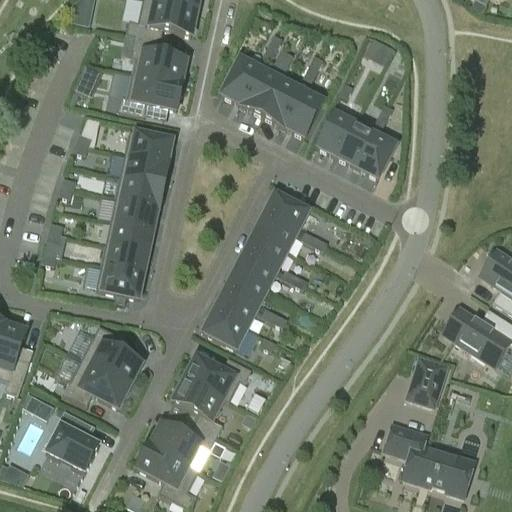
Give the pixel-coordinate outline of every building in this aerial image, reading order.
[(143,0),(142,7),(196,18),(199,0),(143,0)] [(489,0),(474,0),(472,4),(485,10),(489,0)] [(196,18),(142,7),(138,29),(128,27),(125,42),(135,44),(160,49),(163,37),(191,43),(196,18)] [(84,32),(87,18),(69,15),(66,29),(84,32)] [(267,52),(276,57),(282,46),(273,41),(267,52)] [(373,63),(381,47),(372,43),(364,58),(373,63)] [(160,49),(135,44),(130,65),(142,68),(139,81),(131,80),(131,82),(182,92),(182,91),(181,91),(186,67),(158,61),(160,49)] [(262,64),(270,68),(276,57),(267,52),(262,64)] [(292,61),(280,55),(270,74),(282,81),(292,61)] [(308,73),(316,78),(322,67),(314,62),(308,73)] [(260,76),(239,65),(221,101),(242,112),(260,76)] [(90,103),(101,79),(84,72),(73,95),(90,103)] [(302,84),(311,89),(316,78),(308,73),(302,84)] [(280,87),(260,76),(242,112),(262,122),(280,87)] [(182,92),(131,82),(126,104),(121,103),(118,118),(144,123),(146,110),(177,117),(182,92)] [(301,97),(280,87),(262,122),(282,133),(301,97)] [(352,93),(343,89),(337,100),(346,105),(352,93)] [(322,108),(301,97),(282,133),(304,144),(322,108)] [(378,122),(386,126),(392,115),(384,110),(378,122)] [(317,153),(337,164),(357,125),(337,115),(317,153)] [(386,126),(378,122),(372,133),(377,136),(380,137),(386,126)] [(337,164),(357,174),(377,136),(372,133),(357,125),(337,164)] [(357,174),(377,185),(397,146),(380,137),(377,136),(357,174)] [(124,160),(166,169),(171,147),(129,138),(124,160)] [(76,149),(88,153),(91,145),(79,140),(76,149)] [(72,157),(84,162),(88,153),(76,149),(72,157)] [(119,183),(162,192),(166,169),(124,160),(119,183)] [(114,205),(157,214),(162,192),(119,183),(114,205)] [(60,193),(72,197),(75,188),(63,184),(60,193)] [(58,202),(70,206),(72,197),(60,193),(58,202)] [(264,220),(297,238),(307,218),(274,201),(264,220)] [(110,228),(152,237),(157,214),(114,205),(110,228)] [(254,240),(287,257),(297,238),(264,220),(254,240)] [(105,251),(147,260),(152,237),(110,228),(105,251)] [(48,238),(60,241),(62,232),(50,229),(48,238)] [(300,246),(311,252),(315,243),(304,237),(300,246)] [(46,247),(58,250),(60,241),(48,238),(46,247)] [(244,260),(276,277),(287,257),(254,240),(244,260)] [(327,249),(315,243),(311,252),(322,258),(327,249)] [(100,273),(142,282),(147,260),(105,251),(100,273)] [(511,269),(496,259),(480,283),(500,296),(492,309),(511,322),(511,269)] [(233,280),(266,297),(276,277),(244,260),(233,280)] [(41,270),(53,272),(55,263),(43,261),(41,270)] [(126,302),(138,305),(142,282),(100,273),(95,296),(112,299),(126,302)] [(292,290),(296,282),(284,276),(280,284),(292,290)] [(223,299),(256,316),(266,297),(233,280),(223,299)] [(296,282),(292,290),(303,296),(307,287),(296,282)] [(110,308),(124,311),(126,302),(112,299),(110,308)] [(213,319),(246,336),(256,316),(223,299),(213,319)] [(260,323),(271,328),(276,320),(264,314),(260,323)] [(511,356),(511,332),(487,317),(479,331),(458,318),(443,342),(493,374),(506,353),(511,356)] [(203,339),(235,356),(246,336),(213,319),(203,339)] [(287,326),(276,320),(271,328),(283,334),(287,326)] [(17,403),(29,370),(16,365),(25,338),(2,330),(0,336),(0,387),(6,389),(3,398),(17,403)] [(80,367),(129,392),(141,370),(115,357),(121,345),(98,333),(80,367)] [(81,364),(90,341),(76,335),(67,358),(81,364)] [(275,349),(264,343),(259,352),(271,358),(275,349)] [(55,381),(68,387),(78,365),(65,359),(55,381)] [(184,386),(229,409),(239,388),(244,390),(250,377),(227,365),(221,376),(195,363),(184,386)] [(434,413),(447,373),(420,365),(407,405),(434,413)] [(92,401),(117,415),(129,392),(80,367),(62,401),(86,413),(92,401)] [(192,432),(215,445),(222,432),(211,427),(222,407),(228,410),(229,409),(184,386),(172,408),(198,421),(192,432)] [(53,413),(26,399),(21,413),(46,427),(53,413)] [(94,433),(64,417),(56,432),(59,433),(46,459),(84,479),(98,452),(87,446),(94,433)] [(148,452),(198,478),(198,477),(188,472),(199,452),(209,457),(215,445),(192,432),(186,444),(161,430),(150,452),(148,451),(148,452)] [(465,501),(475,471),(429,457),(430,454),(422,452),(425,442),(392,432),(384,457),(408,465),(402,484),(419,490),(420,487),(465,501)] [(157,500),(179,511),(191,511),(195,504),(187,499),(198,478),(148,452),(136,475),(163,488),(157,500)] [(229,472),(220,467),(212,483),(221,487),(229,472)] [(27,480),(8,470),(7,473),(1,471),(0,474),(0,485),(21,492),(27,480)] [(140,511),(145,505),(133,499),(127,511),(140,511)]
